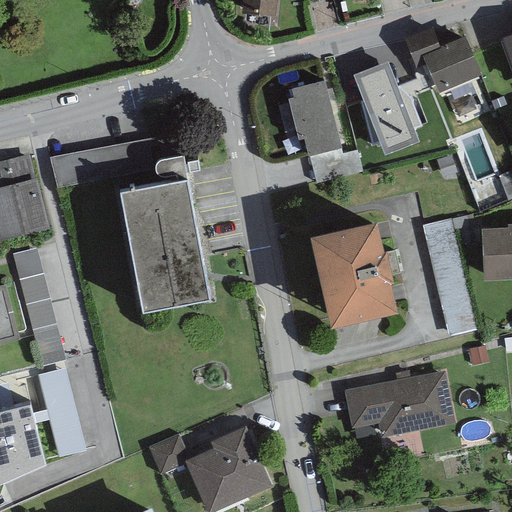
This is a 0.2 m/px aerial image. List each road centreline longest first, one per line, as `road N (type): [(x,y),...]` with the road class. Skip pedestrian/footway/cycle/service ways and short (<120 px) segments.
road 1 (residential): [(309,511),(217,72)]
road 2 (residential): [(217,72),(504,0)]
road 3 (unknown): [(50,114),(91,388)]
road 4 (residential): [(0,127),(217,72)]
